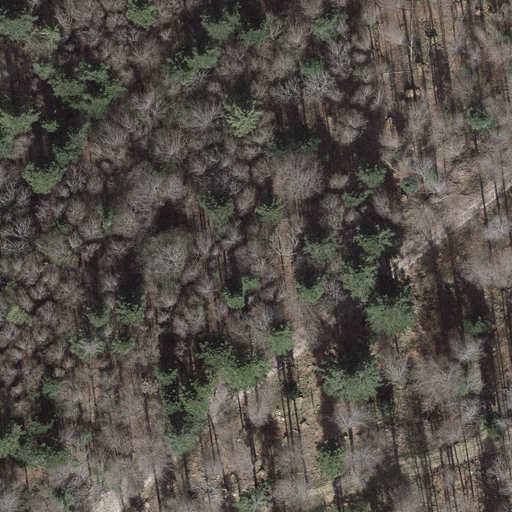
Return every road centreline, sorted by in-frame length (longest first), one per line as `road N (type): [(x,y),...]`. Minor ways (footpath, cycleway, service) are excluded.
road 1 (track): [(511,165),(315,324),(127,511)]
road 2 (track): [(308,511),(511,451)]
